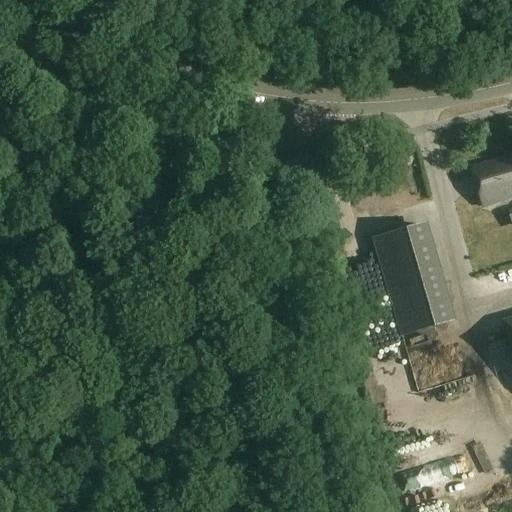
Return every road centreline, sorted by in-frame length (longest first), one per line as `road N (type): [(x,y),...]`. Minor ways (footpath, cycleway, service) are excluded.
road 1 (tertiary): [(5,0),(40,25),(200,84),(328,103),(419,100),(511,79)]
road 2 (track): [(83,201),(95,357),(142,511)]
road 3 (track): [(247,142),(83,201),(0,270)]
